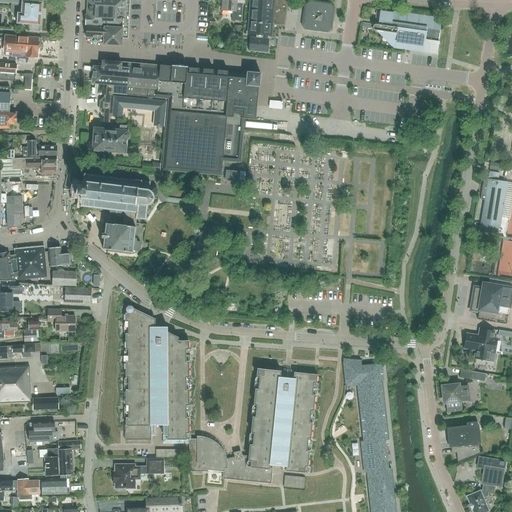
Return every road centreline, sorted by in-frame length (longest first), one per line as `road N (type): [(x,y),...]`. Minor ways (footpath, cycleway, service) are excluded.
road 1 (residential): [(424,344),(208,329),(159,307),(108,268)]
road 2 (residential): [(478,99),(440,338),(424,344)]
road 3 (residential): [(58,223),(68,0)]
road 4 (residential): [(459,511),(436,454),(424,344)]
